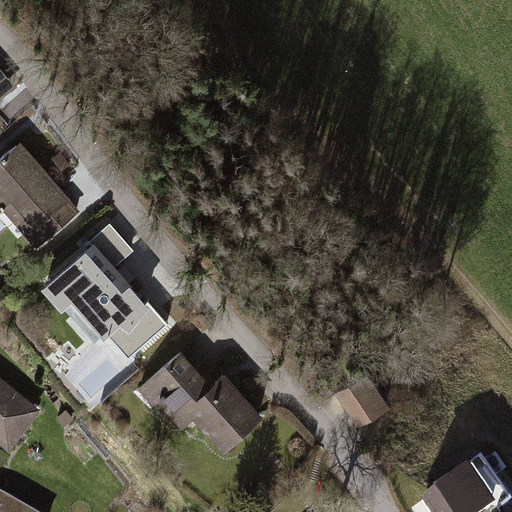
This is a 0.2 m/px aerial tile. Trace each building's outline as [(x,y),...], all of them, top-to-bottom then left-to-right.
[(0,101),(11,92),(0,79),(0,101)] [(38,156),(57,177),(69,167),(50,146),(38,156)] [(14,147),(0,159),(0,218),(32,255),(76,216),(14,147)] [(75,322),(92,343),(123,319),(128,325),(139,316),(103,272),(125,254),(107,233),(83,253),(80,250),(69,260),(71,263),(44,284),(64,308),(58,313),(69,326),(75,322)] [(205,391),(175,357),(134,394),(170,435),(185,422),(217,458),(256,423),(217,380),(205,391)] [(361,379),(329,400),(351,433),(382,412),(361,379)] [(0,382),(0,453),(6,458),(41,414),(0,382)] [(71,424),(64,416),(55,424),(62,432),(71,424)] [(493,511),(500,508),(472,466),(417,502),(423,511),(493,511)] [(0,502),(0,511),(19,511),(1,501),(0,502)]
